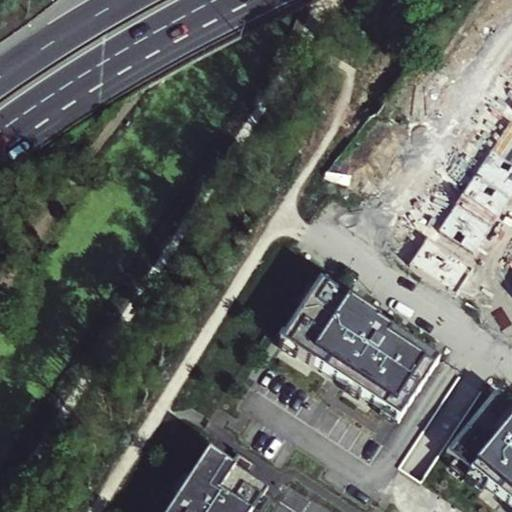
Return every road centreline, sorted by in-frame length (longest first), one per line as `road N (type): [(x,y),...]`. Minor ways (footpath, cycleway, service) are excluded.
road 1 (residential): [(352,259),(511,32)]
road 2 (trunk): [(0,130),(216,1)]
road 3 (residential): [(352,259),(511,365)]
road 4 (trunk): [(124,0),(0,76)]
